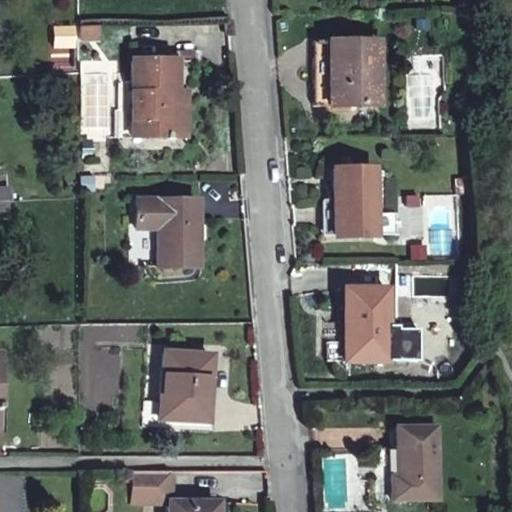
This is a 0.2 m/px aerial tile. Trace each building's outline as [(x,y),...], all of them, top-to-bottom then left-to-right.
[(375,95),(373,30),(308,33),(310,98),(375,95)] [(188,78),(187,52),(140,54),(143,132),(192,130),(188,78)] [(330,160),(331,190),(331,225),(331,227),(374,226),(374,225),(373,203),(372,158),(330,160)] [(331,190),(319,190),(320,226),(331,225),(331,190)] [(214,258),(210,191),(150,194),(151,224),(172,224),(174,261),(214,258)] [(373,203),(374,225),(395,224),(395,203),(373,203)] [(343,279),(343,349),(384,349),(385,279),(343,279)] [(228,371),(229,350),(182,348),(181,397),(165,396),(164,422),(202,423),(202,415),(223,415),(225,371),(228,371)] [(439,484),(436,411),(395,412),(397,461),(390,461),(391,486),(439,484)] [(165,497),(165,511),(214,511),(214,494),(166,497),(165,467),(127,469),(129,499),(165,497)]
